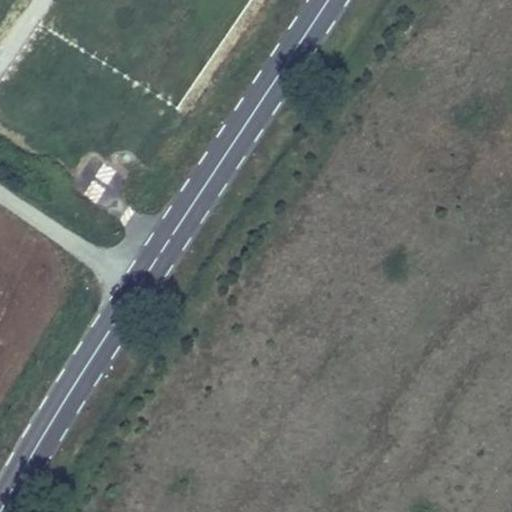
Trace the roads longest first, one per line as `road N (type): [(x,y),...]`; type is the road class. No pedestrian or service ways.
road 1 (primary): [(324,0),(132,289),(3,511)]
road 2 (track): [(132,289),(0,199)]
